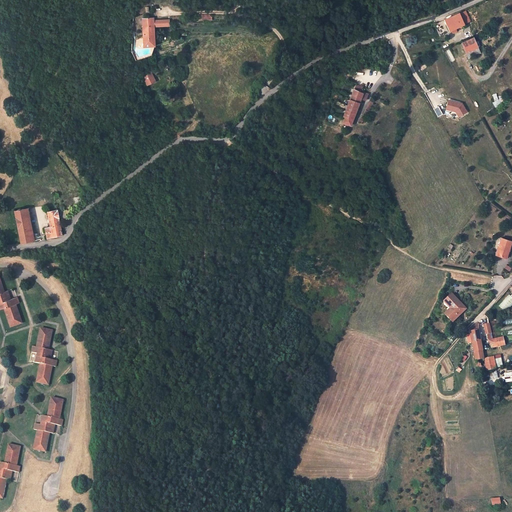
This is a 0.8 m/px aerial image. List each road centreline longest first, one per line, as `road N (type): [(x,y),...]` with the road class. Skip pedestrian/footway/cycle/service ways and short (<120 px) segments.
road 1 (unclassified): [(0,247),(65,237),(78,214),(174,142),(226,139),(307,63),(476,0)]
road 2 (track): [(387,236),(420,265),(503,290)]
